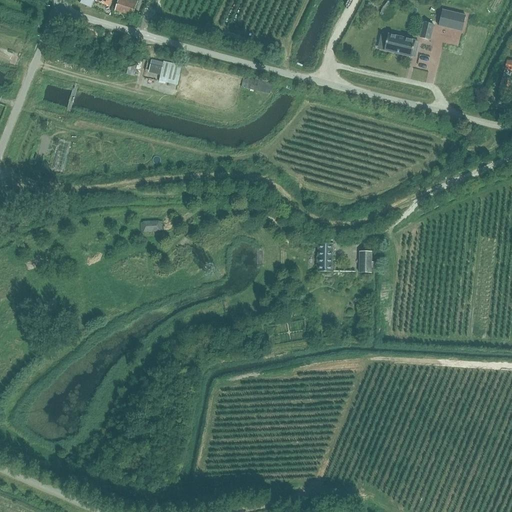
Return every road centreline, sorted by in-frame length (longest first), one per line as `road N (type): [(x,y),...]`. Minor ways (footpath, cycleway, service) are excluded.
road 1 (unclassified): [(511,126),(55,10)]
road 2 (unclassified): [(0,154),(55,10)]
